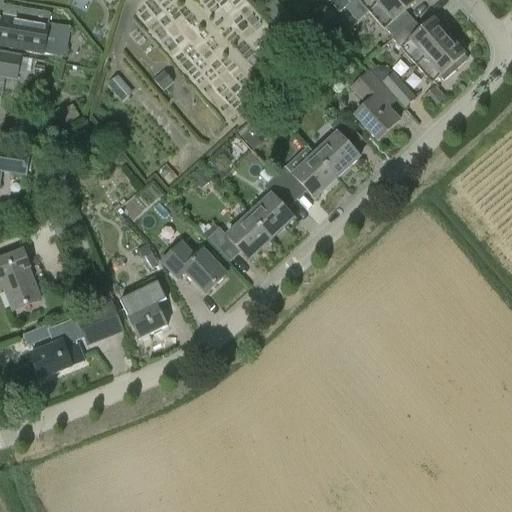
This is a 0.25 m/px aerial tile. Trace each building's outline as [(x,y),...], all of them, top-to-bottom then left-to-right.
[(0,0),(0,46),(64,58),(69,29),(47,24),(49,14),(1,5),(1,0),(0,0)] [(348,0),(360,0),(371,12),(384,0),(329,0),(329,1),(341,15),(351,5),(348,1),(348,0)] [(384,0),(371,12),(394,39),(414,22),(406,12),(418,1),(416,0),(384,0)] [(394,39),(418,66),(451,38),(435,20),(422,31),(414,22),(394,39)] [(466,55),(451,38),(418,66),(434,84),(440,79),(445,85),(470,63),(465,57),(466,55)] [(308,64),(318,55),(308,44),(298,52),(308,64)] [(0,53),(0,79),(17,83),(18,77),(25,78),(26,73),(30,74),(32,61),(21,59),(22,57),(0,53)] [(368,106),(355,118),(378,142),(400,122),(380,100),(388,93),(369,72),(352,88),(368,106)] [(164,92),(167,89),(173,84),(164,74),(155,82),(164,92)] [(394,74),(382,85),(407,111),(418,101),(394,74)] [(118,77),(107,86),(122,103),(132,94),(118,77)] [(435,89),(424,100),(433,109),(444,98),(435,89)] [(63,107),(52,114),(61,128),(72,122),(65,110),(63,107)] [(315,155),(338,181),(360,160),(352,151),(363,142),(341,118),(329,128),(337,136),(315,155)] [(265,134),(263,132),(255,124),(241,138),(256,154),(263,147),(258,141),(265,134)] [(0,148),(0,172),(25,176),(29,154),(28,153),(0,148)] [(308,148),(275,178),(297,202),(308,192),(316,201),(338,181),(315,155),(308,148)] [(205,169),(214,179),(220,186),(229,177),(213,161),(205,169)] [(200,171),(192,178),(200,187),(208,179),(200,171)] [(271,196),(248,216),(271,241),(294,220),(286,212),(297,202),(275,178),(264,188),(271,196)] [(249,262),(271,241),(248,216),(226,236),(219,229),(209,238),(231,262),(241,253),(249,262)] [(178,279),(185,272),(206,295),(226,276),(203,252),(196,260),(182,245),(163,263),(178,279)] [(147,247),(137,252),(147,271),(157,266),(147,247)] [(0,281),(11,311),(39,300),(27,269),(28,268),(22,252),(0,260),(0,281)] [(121,302),(140,339),(167,326),(156,305),(166,300),(155,279),(136,288),(139,293),(121,302)] [(113,305),(76,320),(88,350),(125,334),(113,305)] [(39,380),(71,368),(84,363),(77,346),(69,325),(48,333),(53,345),(29,355),(39,380)]
